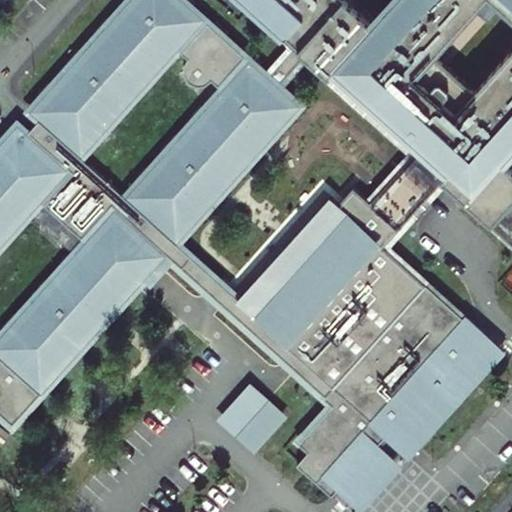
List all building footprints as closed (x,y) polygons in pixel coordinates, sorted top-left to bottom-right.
[(388,432),(409,450),(458,394),(452,388),(494,344),(475,328),(455,311),(381,244),(411,210),(413,211),(421,201),(420,200),(441,176),(413,154),(369,204),(352,190),(336,207),(335,206),(333,208),(335,209),(316,230),(312,227),(305,235),(309,239),(292,258),(291,256),(289,258),(290,259),(274,278),(270,275),(263,283),(267,286),(246,309),(217,283),(218,282),(208,273),(206,274),(195,264),(196,263),(186,254),(185,255),(174,246),(295,109),(274,90),(275,88),(265,79),(256,71),(252,71),(242,63),(242,59),(222,41),(218,41),(208,33),(208,29),(188,11),(184,12),(170,0),(129,0),(26,117),(36,125),(26,136),(17,127),(0,146),(0,412),(15,426),(142,282),(150,289),(171,264),(332,405),(316,423),(326,432),(297,464),(333,495),(338,489),(378,443),(388,432)] [(511,0),(401,0),(366,39),(321,0),(253,0),(247,7),(262,21),(261,22),(271,32),(273,30),(293,48),(282,60),(281,59),(272,69),(274,70),(265,79),(275,88),(284,79),(285,80),(294,70),(292,69),(303,57),(319,71),(317,73),(328,81),(329,80),(357,105),(356,107),(366,115),(367,114),(379,124),(378,125),(388,135),(389,133),(413,154),(441,176),(511,239),(511,0)] [(339,0),(321,0),(366,39),(401,0),(391,0),(368,26),(339,0)] [(256,446),(283,416),(251,387),(224,417),(256,446)] [(359,508),(399,461),(378,443),(338,489),(359,508)]
